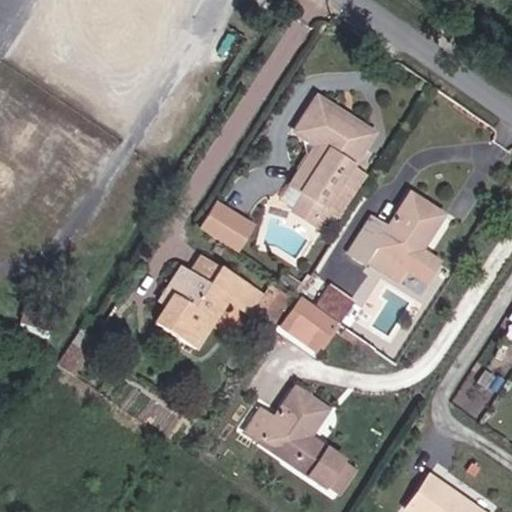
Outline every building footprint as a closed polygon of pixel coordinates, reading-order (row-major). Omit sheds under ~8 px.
[(329,203),(355,164),(341,154),(359,127),(306,91),(283,123),(306,139),(318,147),(294,179),(314,194),(319,197),(329,203)] [(283,172),(294,179),(318,147),(306,139),(283,172)] [(279,203),(303,220),(319,197),(314,194),(294,179),(279,203)] [(422,254),(401,239),(427,201),(396,180),(371,218),(352,206),(328,245),(346,256),(357,239),(386,258),(408,272),(422,254)] [(243,252),(260,222),(216,198),(199,228),(243,252)] [(174,263),(196,277),(212,252),(191,239),(174,263)] [(346,256),(374,275),(386,258),(357,239),(346,256)] [(140,316),(182,344),(216,289),(239,302),(255,279),(212,252),(196,277),(174,263),(150,300),(140,316)] [(135,291),(150,300),(174,263),(161,255),(135,291)] [(313,317),(329,293),(308,279),(292,303),(313,317)] [(302,346),(319,321),(313,317),(292,303),(285,297),(267,324),(302,346)] [(313,474),(330,449),(294,424),(313,398),(279,376),(259,405),(247,396),(231,419),(313,474)] [(313,474),(324,482),(342,457),(330,449),(313,474)] [(390,495),(413,511),(470,511),(478,502),(415,458),(390,495)]
